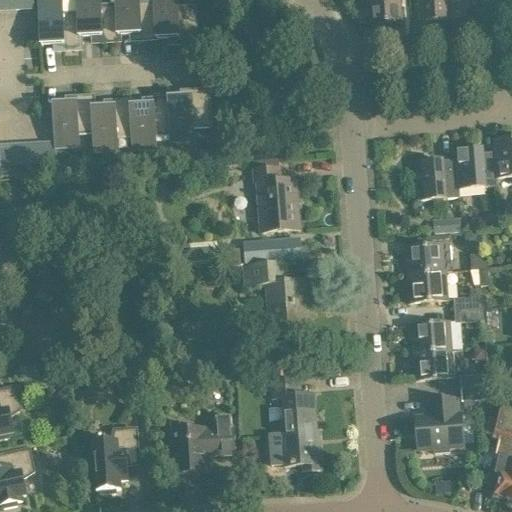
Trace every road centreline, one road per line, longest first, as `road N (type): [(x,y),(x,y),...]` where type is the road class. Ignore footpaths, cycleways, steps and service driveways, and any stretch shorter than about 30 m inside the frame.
road 1 (residential): [(378,508),(351,130)]
road 2 (residential): [(349,93),(238,98),(198,69),(74,75)]
road 3 (residential): [(503,116),(351,130)]
